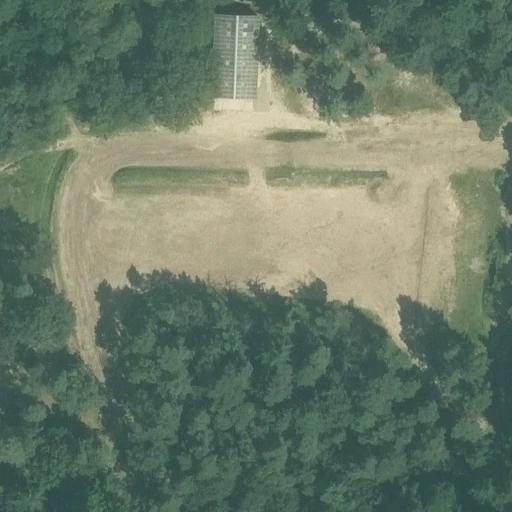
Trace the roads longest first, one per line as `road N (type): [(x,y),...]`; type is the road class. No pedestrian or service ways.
road 1 (track): [(0,105),(51,115),(111,159),(433,159),(511,138)]
road 2 (track): [(0,194),(111,159),(91,266),(141,511)]
road 3 (track): [(511,420),(421,309),(433,159)]
road 4 (track): [(357,0),(292,20),(222,0)]
road 5 (track): [(0,437),(12,430),(79,436),(120,429)]
